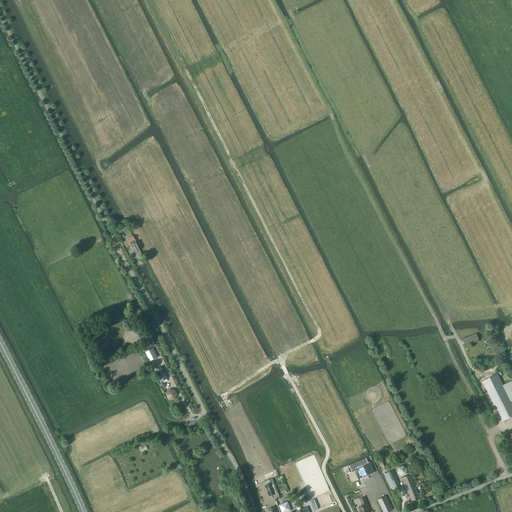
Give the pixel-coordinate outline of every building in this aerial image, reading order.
[(134,240),(135,240),(133,236),(127,239),(129,243),(130,242),(131,244),(130,244),(132,248),(132,247),(135,252),(139,250),(137,245),(136,242),(135,242),(134,240)] [(465,346),(479,341),(476,334),(463,339),(465,346)] [(157,358),(152,349),(145,352),(150,361),(157,358)] [(160,382),(167,378),(161,367),(154,370),(160,382)] [(511,416),(511,402),(503,385),(497,374),(482,381),(502,421),(511,416)] [(174,399),(177,395),(174,390),(168,390),(165,395),(168,400),(174,399)] [(365,458),(348,466),(351,471),(355,469),(357,468),(361,478),(373,472),(369,463),(368,463),(365,458)] [(406,475),(407,469),(403,466),(398,468),(397,473),(401,476),(406,475)] [(395,491),(400,488),(392,470),(384,474),(388,483),(391,490),(394,488),(395,491)] [(415,487),(416,487),(411,474),(401,478),(406,491),(407,491),(411,501),(419,498),(415,487)] [(269,479),(263,482),(268,496),(275,494),(269,479)] [(382,511),(387,511),(392,510),(386,496),(377,500),(382,511)] [(367,504),(366,501),(364,497),(359,499),(361,506),(358,507),(359,511),(368,511),(365,504),(367,504)]
